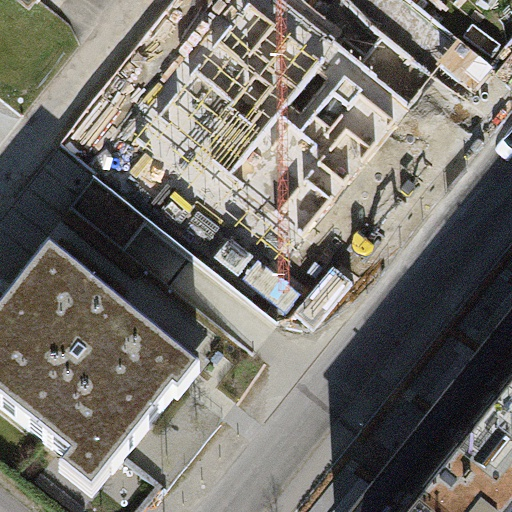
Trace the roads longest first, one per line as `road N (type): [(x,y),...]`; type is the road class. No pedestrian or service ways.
road 1 (residential): [(238,511),(511,174)]
road 2 (residential): [(0,176),(141,0)]
